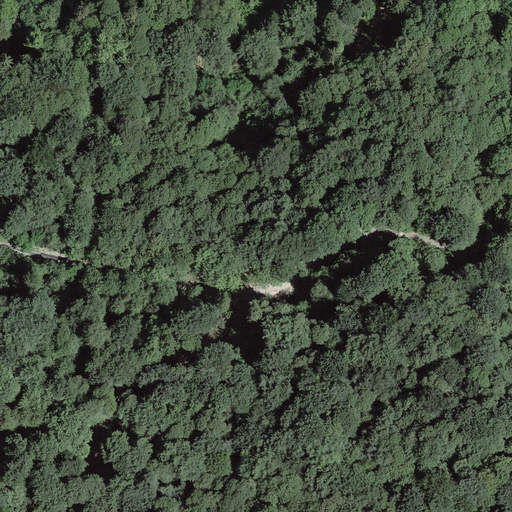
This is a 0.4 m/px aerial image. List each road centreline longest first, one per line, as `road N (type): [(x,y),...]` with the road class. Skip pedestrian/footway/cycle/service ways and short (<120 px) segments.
road 1 (unclassified): [(0,245),(173,285),(253,290),(361,232),(404,227),(511,276)]
road 2 (track): [(173,285),(193,304),(190,316),(101,387),(0,443)]
